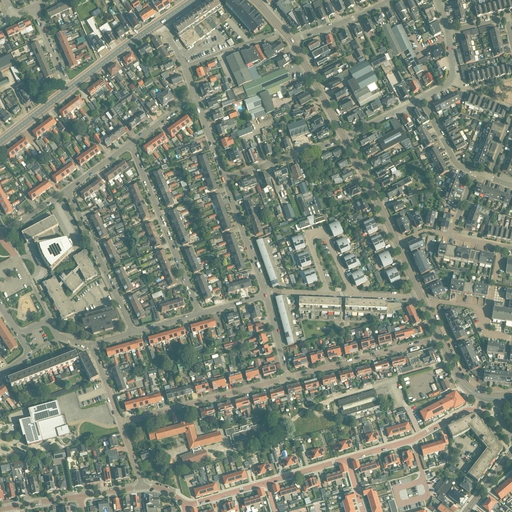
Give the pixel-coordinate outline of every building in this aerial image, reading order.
[(136,0),(131,4),(135,9),(136,8),(140,15),(139,16),(144,23),(145,22),(148,21),(148,20),(149,19),(142,8),(136,0)] [(158,0),(156,0),(152,3),(159,13),(164,9),(158,0)] [(158,0),(164,9),(166,8),(166,9),(169,7),(168,6),(170,5),(169,4),(173,1),(172,0),(158,0)] [(215,0),(212,0),(210,1),(217,11),(218,11),(222,17),(221,17),(225,22),(229,19),(227,13),(225,14),(221,9),(222,8),(215,0)] [(223,0),(227,4),(226,5),(231,11),(232,10),(253,34),(254,33),(255,32),(256,31),(257,30),(258,29),(259,31),(260,30),(261,29),(262,29),(263,27),(264,27),(262,25),(260,23),(259,22),(258,21),(257,20),(256,18),(255,17),(254,17),(253,16),(253,15),(252,14),(251,13),(250,12),(248,10),(249,10),(248,9),(247,9),(246,8),(245,7),(244,5),(243,4),(241,3),(242,2),(241,1),(240,1),(239,0),(237,0),(237,1),(236,1),(235,2),(234,3),(232,0),(231,0),(223,0)] [(276,0),(274,2),(277,5),(277,6),(286,16),(292,11),(288,1),(286,0),(276,0)] [(337,0),(338,3),(335,4),(339,12),(345,10),(341,2),(340,0),(337,0)] [(343,0),(346,5),(346,4),(348,8),(354,6),(351,0),(343,0)] [(407,0),(408,1),(406,2),(412,13),(410,14),(414,23),(418,21),(414,15),(419,12),(416,8),(411,0),(407,0)] [(414,0),(419,9),(422,7),(420,3),(424,1),(425,4),(428,2),(426,0),(414,0)] [(210,1),(206,4),(213,14),(217,11),(210,1)] [(68,2),(63,4),(66,11),(71,9),(68,2)] [(126,2),(123,4),(129,13),(132,10),(126,2)] [(326,2),(323,3),(325,7),(324,7),(329,17),(329,16),(331,17),(332,16),(333,15),(334,14),(330,5),(328,6),(326,2)] [(319,3),(313,5),(315,9),(316,11),(316,10),(321,20),(326,18),(322,8),(321,8),(320,7),(319,3)] [(402,3),(395,7),(402,21),(406,19),(403,12),(406,11),(402,3)] [(63,4),(57,7),(61,14),(66,11),(63,4)] [(206,4),(202,7),(216,26),(220,23),(221,25),(225,22),(221,17),(217,20),(213,14),(206,4)] [(142,8),(149,19),(155,15),(150,9),(147,5),(146,6),(145,5),(142,8)] [(307,5),(304,7),(311,24),(317,22),(312,10),(309,11),(307,5)] [(479,5),(473,6),(474,11),(475,11),(477,18),(482,16),(479,5)] [(431,6),(424,9),(423,7),(422,7),(419,9),(422,14),(425,13),(426,16),(434,13),(431,6)] [(57,7),(52,10),(55,16),(61,14),(57,7)] [(202,7),(198,10),(211,28),(212,29),(216,26),(202,7)] [(99,9),(91,14),(94,18),(97,16),(101,13),(99,9)] [(298,9),(295,11),(302,28),(308,26),(302,14),(300,15),(298,9)] [(52,10),(46,12),(49,19),(55,16),(52,10)] [(198,10),(194,13),(209,34),(213,31),(212,29),(211,28),(198,10)] [(391,10),(385,13),(390,22),(393,20),(393,21),(396,19),(395,17),(391,10)] [(300,28),(292,11),(286,16),(288,18),(287,19),(297,30),(300,28)] [(194,13),(190,16),(204,37),(209,34),(194,13)] [(433,22),(432,20),(433,20),(434,20),(436,19),(436,18),(437,18),(435,14),(434,15),(434,13),(426,16),(424,17),(428,25),(433,22)] [(380,15),(374,18),(377,25),(381,24),(382,26),(380,27),(391,50),(387,52),(391,60),(395,58),(401,55),(402,54),(388,25),(386,26),(384,22),(380,15)] [(457,22),(455,23),(456,25),(465,23),(464,21),(465,20),(464,15),(455,17),(456,18),(457,22)] [(133,21),(130,23),(134,29),(139,25),(135,19),(133,16),(130,18),(133,21)] [(190,16),(186,19),(200,40),(204,37),(190,16)] [(94,18),(87,22),(94,33),(88,37),(94,46),(91,48),(93,51),(95,49),(98,52),(105,48),(101,42),(100,42),(98,39),(102,37),(101,35),(99,30),(94,18)] [(186,19),(182,22),(196,42),(200,40),(186,19)] [(28,21),(23,24),(26,30),(31,27),(28,21)] [(370,21),(363,24),(368,33),(374,30),(370,21)] [(182,22),(178,24),(192,45),(196,42),(182,22)] [(441,34),(438,27),(437,23),(434,25),(429,27),(431,32),(434,37),(441,34)] [(23,24),(17,26),(20,33),(24,31),(27,37),(31,35),(29,32),(27,32),(26,30),(23,24)] [(107,24),(99,29),(103,35),(102,35),(104,38),(109,45),(114,42),(109,33),(112,31),(107,24)] [(112,24),(109,26),(112,31),(115,29),(116,31),(115,31),(120,38),(124,35),(118,25),(118,24),(114,27),(112,24)] [(118,25),(124,35),(129,32),(125,25),(123,26),(121,24),(118,25)] [(178,24),(173,28),(176,32),(175,33),(187,49),(192,45),(178,24)] [(389,25),(388,25),(402,54),(405,53),(411,49),(413,48),(401,25),(391,30),(389,25)] [(17,26),(11,29),(17,41),(20,40),(17,34),(20,33),(17,26)] [(355,28),(353,29),(356,36),(357,38),(360,37),(360,38),(363,37),(362,34),(358,26),(358,27),(357,26),(355,27),(355,28)] [(11,29),(6,32),(9,38),(13,36),(14,39),(15,39),(16,42),(17,41),(11,29)] [(342,34),(339,35),(341,42),(346,40),(347,43),(351,42),(350,39),(347,31),(347,32),(346,31),(345,31),(344,32),(342,33),(342,34)] [(65,38),(63,32),(56,35),(59,41),(65,38)] [(434,38),(434,37),(431,32),(421,37),(424,43),(434,38)] [(65,38),(59,41),(61,46),(68,43),(66,40),(71,38),(70,36),(67,37),(65,38)] [(331,36),(325,38),(327,42),(326,43),(327,46),(331,45),(333,49),(335,48),(333,44),(334,44),(331,36)] [(169,57),(159,40),(157,38),(151,41),(160,55),(158,57),(161,62),(169,57)] [(316,41),(307,46),(310,52),(311,53),(320,48),(321,50),(325,47),(323,43),(322,44),(319,46),(318,44),(320,42),(318,38),(315,39),(316,41)] [(268,42),(260,47),(265,54),(264,55),(267,58),(266,59),(267,61),(276,57),(275,55),(273,56),(268,49),(275,44),(273,42),(269,45),(268,42)] [(33,43),(30,44),(31,46),(33,51),(40,49),(38,43),(34,45),(33,43)] [(68,43),(61,46),(63,52),(77,46),(76,45),(74,46),(74,45),(69,47),(68,43)] [(275,44),(268,49),(273,56),(275,55),(283,49),(279,43),(275,45),(275,44)] [(142,47),(146,53),(147,55),(152,52),(147,44),(142,47)] [(320,48),(311,53),(312,54),(312,55),(315,60),(320,57),(333,49),(331,45),(327,46),(325,47),(321,50),(320,48)] [(77,46),(63,52),(66,58),(73,55),(70,49),(72,49),(73,51),(76,50),(75,47),(77,47),(77,46)] [(258,46),(253,49),(258,57),(257,57),(260,63),(266,59),(267,58),(264,55),(258,46)] [(435,47),(425,52),(427,57),(432,54),(434,57),(442,53),(439,46),(436,48),(435,47)] [(142,47),(137,50),(141,56),(146,53),(142,47)] [(40,49),(33,51),(36,57),(42,54),(40,49)] [(250,49),(240,54),(248,69),(261,63),(260,63),(257,57),(258,57),(253,49),(251,51),(250,49)] [(322,59),(316,62),(319,68),(328,63),(325,57),(334,52),(333,50),(333,49),(320,57),(322,59)] [(360,49),(353,53),(357,60),(357,59),(359,63),(365,60),(363,56),(364,56),(360,49)] [(420,66),(411,49),(405,53),(407,58),(408,59),(412,66),(413,69),(420,66)] [(239,53),(226,59),(239,87),(252,81),(239,53)] [(9,54),(0,58),(0,72),(15,66),(9,54)] [(42,54),(36,57),(38,62),(45,59),(42,54)] [(132,54),(127,57),(133,66),(135,69),(139,66),(139,64),(138,62),(139,62),(135,56),(134,57),(132,54)] [(73,55),(66,58),(68,63),(75,60),(73,55)] [(256,66),(248,69),(253,81),(268,75),(283,69),(282,67),(284,66),(291,62),(287,55),(279,60),(280,60),(257,69),(256,66)] [(384,56),(377,59),(380,65),(387,62),(384,56)] [(127,57),(122,60),(124,63),(123,64),(126,67),(127,70),(131,68),(133,72),(136,70),(135,69),(133,66),(127,57)] [(426,57),(418,61),(420,65),(421,65),(421,66),(424,65),(423,64),(429,62),(426,57)] [(77,59),(75,60),(68,63),(71,69),(77,66),(76,62),(81,60),(80,58),(77,59)] [(45,59),(38,62),(40,68),(47,65),(45,59)] [(380,65),(377,59),(370,63),(372,69),(380,65)] [(171,62),(159,67),(161,70),(165,68),(166,71),(173,67),(171,62)] [(208,67),(205,68),(207,72),(216,69),(221,68),(220,64),(215,65),(214,62),(207,64),(208,67)] [(325,72),(323,73),(324,75),(323,76),(325,79),(338,72),(336,70),(344,66),(341,62),(325,71),(325,72)] [(367,63),(350,72),(351,74),(354,81),(372,71),(367,63)] [(438,63),(434,65),(437,71),(434,72),(438,80),(439,79),(440,80),(441,79),(441,78),(443,77),(442,73),(443,73),(438,63)] [(511,69),(511,63),(502,65),(505,76),(510,75),(509,71),(511,70),(511,69)] [(116,64),(111,67),(122,83),(124,81),(118,73),(121,70),(119,66),(118,67),(116,64)] [(143,64),(140,66),(146,75),(144,76),(148,81),(151,78),(148,73),(149,73),(146,70),(143,65),(143,64)] [(47,65),(40,68),(43,73),(49,70),(47,65)] [(420,66),(413,69),(416,75),(423,71),(420,66)] [(111,67),(107,71),(109,74),(108,74),(110,78),(112,80),(115,77),(120,84),(122,83),(111,67)] [(123,69),(121,70),(125,76),(127,74),(131,80),(133,82),(135,81),(134,80),(136,79),(130,71),(126,73),(123,69)] [(204,69),(197,71),(199,79),(204,77),(205,79),(208,78),(206,72),(204,69)] [(284,69),(283,69),(268,75),(273,88),(279,86),(291,81),(284,69)] [(49,70),(43,73),(45,79),(46,81),(49,80),(48,78),(52,76),(49,70)] [(354,81),(348,84),(354,94),(377,82),(372,71),(354,81)] [(422,74),(417,76),(419,80),(421,79),(425,87),(434,82),(429,73),(426,75),(427,76),(424,78),(422,74)] [(220,75),(209,78),(211,82),(212,82),(212,83),(217,82),(216,80),(221,78),(220,75)] [(265,91),(267,91),(273,88),(268,75),(253,81),(243,86),(247,98),(264,91),(265,91)] [(344,81),(343,79),(340,75),(329,81),(330,83),(328,84),(331,90),(342,85),(340,83),(344,81)] [(180,76),(171,79),(173,85),(182,82),(180,76)] [(226,77),(225,77),(224,78),(223,76),(221,77),(224,84),(217,87),(217,88),(222,86),(228,84),(226,77)] [(410,79),(406,81),(409,86),(409,85),(413,93),(414,92),(414,93),(417,92),(416,91),(419,90),(417,86),(414,78),(411,80),(410,79)] [(102,80),(101,80),(101,79),(98,81),(99,82),(96,84),(101,90),(104,94),(109,91),(110,92),(113,90),(107,83),(106,84),(107,85),(106,85),(102,80)] [(298,82),(288,87),(289,90),(293,88),(294,90),(292,91),(294,96),(302,91),(300,89),(304,87),(304,85),(303,84),(302,84),(301,81),(298,83),(298,82)] [(23,82),(15,87),(17,91),(25,86),(23,82)] [(96,84),(92,88),(99,98),(102,96),(98,91),(101,90),(96,84)] [(211,84),(199,88),(201,93),(212,89),(211,84)] [(231,90),(228,84),(222,86),(225,93),(231,90)] [(402,90),(398,92),(402,99),(403,99),(404,100),(407,98),(407,97),(409,96),(405,89),(402,84),(399,86),(402,90)] [(247,98),(243,86),(232,90),(237,102),(247,98)] [(267,91),(267,92),(269,96),(281,91),(279,86),(273,88),(267,91)] [(92,88),(86,91),(92,99),(95,97),(97,100),(99,98),(92,88)] [(367,88),(354,95),(361,107),(381,96),(376,88),(369,92),(367,88)] [(125,89),(119,94),(123,100),(130,95),(125,89)] [(214,89),(212,89),(201,93),(203,98),(210,96),(209,93),(215,91),(214,89)] [(342,89),(333,94),(337,100),(346,95),(342,89)] [(23,91),(19,94),(22,99),(26,104),(30,101),(27,98),(29,97),(23,91)] [(123,100),(119,94),(117,91),(114,94),(120,102),(123,100)] [(168,91),(163,95),(168,103),(170,102),(172,101),(172,100),(174,99),(168,91)] [(135,96),(133,92),(130,95),(129,95),(132,99),(134,102),(137,99),(137,98),(135,96)] [(267,92),(244,102),(248,112),(272,103),(269,96),(267,92)] [(458,92),(456,94),(455,93),(451,96),(455,104),(460,101),(458,99),(459,99),(463,100),(465,94),(458,92)] [(388,93),(386,94),(387,96),(386,96),(391,105),(396,103),(395,100),(395,99),(393,95),(390,97),(388,93)] [(296,105),(293,107),(295,110),(302,108),(301,106),(311,100),(310,99),(311,99),(309,95),(308,95),(307,94),(297,99),(297,100),(294,101),(296,105)] [(386,94),(378,99),(380,103),(382,102),(384,105),(385,105),(386,108),(391,105),(386,96),(387,96),(386,94)] [(465,94),(463,100),(466,101),(464,104),(469,106),(473,97),(465,94)] [(163,95),(157,99),(163,107),(165,106),(167,104),(168,103),(163,95)] [(447,98),(446,98),(451,106),(455,104),(451,96),(447,98)] [(13,97),(13,98),(11,100),(8,97),(6,99),(10,103),(14,108),(17,113),(20,110),(18,108),(18,107),(18,106),(13,97)] [(473,97),(469,106),(474,108),(477,99),(473,97)] [(78,98),(74,101),(80,110),(82,108),(80,106),(83,104),(78,98)] [(219,98),(207,102),(209,105),(208,106),(209,108),(210,108),(210,109),(218,105),(217,102),(220,101),(219,98)] [(343,104),(340,106),(343,111),(346,109),(346,110),(352,107),(348,98),(341,101),(343,104)] [(445,99),(442,101),(446,109),(451,106),(446,98),(445,99)] [(10,103),(6,99),(4,101),(7,104),(6,105),(11,111),(14,115),(17,113),(14,108),(10,103)] [(93,99),(91,100),(97,109),(100,107),(95,100),(94,100),(93,99)] [(234,99),(222,104),(223,108),(235,103),(234,99)] [(477,99),(474,108),(479,109),(482,101),(477,99)] [(74,101),(69,105),(73,111),(76,109),(78,111),(80,110),(74,101)] [(144,102),(141,104),(144,109),(147,107),(148,109),(152,115),(158,110),(156,107),(159,106),(155,101),(147,106),(144,102)] [(442,101),(438,103),(437,103),(442,111),(443,113),(447,111),(446,109),(442,101)] [(90,103),(88,105),(94,114),(96,112),(90,103)] [(272,103),(248,112),(251,121),(275,112),(272,103)] [(372,110),(365,113),(368,118),(378,113),(377,111),(380,110),(376,103),(370,106),(372,110)] [(436,104),(431,107),(433,112),(435,111),(437,114),(442,111),(437,103),(436,104)] [(487,103),(484,111),(489,113),(492,104),(487,103)] [(492,104),(489,113),(493,115),(497,106),(492,104)] [(69,105),(64,109),(70,117),(72,116),(70,113),(73,111),(69,105)] [(300,110),(292,113),(294,118),(304,115),(306,119),(309,118),(312,117),(311,116),(316,113),(315,112),(316,111),(315,110),(315,109),(314,107),(313,107),(313,106),(304,111),(301,113),(300,110)] [(497,106),(493,115),(498,116),(501,108),(497,106)] [(117,107),(114,109),(119,117),(122,115),(117,107)] [(215,114),(212,115),(214,121),(224,118),(223,114),(222,110),(223,110),(222,108),(218,110),(214,112),(215,114)] [(360,108),(356,111),(361,120),(365,118),(360,108)] [(501,108),(498,116),(503,118),(506,110),(501,108)] [(64,109),(59,112),(63,119),(66,117),(68,119),(70,117),(64,109)] [(81,109),(79,110),(83,116),(85,115),(90,123),(92,121),(86,114),(85,114),(81,109)] [(113,109),(108,113),(112,118),(117,115),(113,109)] [(3,110),(0,112),(0,117),(2,119),(5,123),(11,118),(3,110)] [(281,110),(272,113),(274,118),(283,115),(281,110)] [(414,112),(413,113),(415,116),(414,116),(420,127),(429,122),(425,116),(422,117),(419,110),(416,111),(415,111),(414,112)] [(134,116),(131,118),(137,126),(141,122),(137,117),(136,114),(133,111),(131,112),(134,116)] [(236,111),(228,114),(231,119),(238,117),(236,111)] [(143,113),(137,117),(141,122),(147,118),(143,113)] [(346,116),(349,123),(350,123),(349,123),(353,121),(353,122),(357,120),(358,119),(356,116),(355,116),(353,113),(346,117),(346,116)] [(129,120),(126,122),(132,129),(137,126),(131,118),(128,114),(126,116),(129,120)] [(272,114),(258,119),(260,124),(274,118),(272,114)] [(187,116),(182,120),(187,126),(188,128),(193,125),(191,123),(187,116)] [(402,119),(401,119),(405,127),(405,126),(409,132),(412,131),(410,128),(413,126),(409,119),(408,120),(406,116),(404,118),(403,117),(402,118),(402,119)] [(314,122),(307,126),(309,129),(315,125),(316,126),(323,123),(322,120),(321,117),(320,117),(313,121),(314,122)] [(52,118),(47,122),(52,128),(53,130),(56,128),(54,126),(56,124),(52,118)] [(390,121),(394,130),(400,127),(396,118),(390,121)] [(234,119),(221,124),(222,126),(221,126),(223,131),(224,131),(231,128),(231,129),(235,127),(233,123),(235,122),(234,119)] [(182,120),(177,124),(182,130),(187,126),(182,120)] [(450,120),(442,124),(445,129),(453,124),(450,120)] [(304,121),(287,127),(291,138),(308,132),(304,121)] [(47,122),(42,125),(47,131),(52,128),(47,122)] [(60,122),(57,125),(62,132),(65,129),(60,122)] [(457,122),(453,124),(445,129),(447,133),(455,129),(458,127),(457,125),(458,124),(457,122)] [(113,125),(122,137),(127,133),(121,125),(118,127),(116,123),(113,125)] [(177,124),(172,127),(177,133),(182,130),(177,124)] [(42,125),(37,129),(42,135),(47,131),(42,125)] [(112,127),(109,129),(117,140),(122,137),(113,125),(111,127),(112,127)] [(426,131),(416,136),(419,141),(421,140),(429,135),(427,132),(429,130),(426,125),(424,126),(426,131)] [(488,125),(486,130),(495,133),(495,132),(496,128),(488,125)] [(221,126),(217,128),(220,137),(226,134),(224,131),(223,131),(221,126)] [(416,131),(414,132),(416,136),(426,131),(424,126),(416,130),(416,131)] [(107,127),(105,128),(109,133),(108,134),(109,134),(106,136),(112,144),(117,140),(109,129),(107,127)] [(172,127),(167,131),(172,137),(177,133),(172,127)] [(248,128),(237,133),(239,138),(253,132),(252,127),(251,127),(248,128)] [(315,130),(310,132),(313,138),(320,135),(321,137),(323,136),(324,138),(325,138),(327,136),(328,136),(327,134),(329,134),(328,133),(329,132),(328,130),(327,130),(325,128),(316,133),(315,130)] [(400,143),(408,138),(405,132),(403,133),(400,128),(378,140),(384,151),(400,143)] [(37,129),(32,133),(37,139),(39,137),(41,139),(43,137),(41,135),(42,135),(37,129)] [(54,129),(52,131),(57,136),(58,135),(61,140),(63,138),(60,134),(59,135),(54,129)] [(455,129),(447,133),(450,138),(458,133),(455,129)] [(102,131),(100,132),(106,139),(103,142),(107,147),(112,144),(106,136),(102,131)] [(458,133),(450,138),(452,142),(460,138),(462,137),(459,132),(458,133)] [(163,134),(158,137),(163,144),(168,140),(163,134)] [(366,137),(359,141),(359,142),(360,144),(361,144),(362,147),(369,143),(375,140),(372,134),(366,137)] [(97,135),(94,137),(99,145),(102,142),(97,135)] [(429,135),(421,140),(423,144),(431,140),(430,139),(429,135)] [(158,137),(153,141),(158,147),(163,144),(158,137)] [(287,137),(282,139),(282,142),(283,146),(284,146),(285,150),(288,149),(290,148),(291,148),(287,137)] [(423,144),(421,145),(424,150),(426,149),(427,148),(428,151),(434,147),(433,145),(433,144),(431,141),(434,139),(433,137),(430,139),(431,140),(423,144)] [(25,138),(20,142),(25,148),(30,144),(25,138)] [(414,149),(408,138),(400,143),(408,152),(414,149)] [(460,138),(452,142),(454,147),(462,142),(460,138)] [(227,140),(221,142),(224,149),(224,148),(225,150),(228,149),(230,148),(229,146),(233,145),(231,139),(227,140)] [(153,141),(148,145),(153,151),(158,147),(153,141)] [(20,142),(15,146),(20,152),(25,148),(20,142)] [(462,142),(454,147),(457,151),(465,147),(462,142)] [(186,145),(180,148),(182,154),(188,151),(190,154),(192,153),(193,154),(202,151),(201,150),(201,149),(201,148),(200,147),(199,144),(193,147),(193,146),(187,148),(186,145)] [(265,144),(263,145),(264,148),(263,148),(266,156),(269,155),(269,156),(272,155),(271,154),(272,154),(269,146),(266,147),(265,144)] [(148,145),(143,148),(149,157),(153,154),(152,153),(154,152),(153,151),(148,145)] [(15,146),(10,149),(15,155),(20,152),(15,146)] [(96,146),(91,150),(96,156),(100,152),(96,146)] [(373,146),(364,151),(365,154),(364,155),(366,158),(367,157),(367,158),(377,153),(374,149),(373,146)] [(235,153),(229,155),(232,163),(242,159),(238,148),(234,150),(235,153)] [(10,149),(5,153),(10,159),(15,155),(10,149)] [(253,149),(248,151),(250,158),(249,158),(250,161),(251,161),(253,164),(258,162),(253,149)] [(328,152),(320,157),(323,161),(333,156),(335,159),(342,155),(341,154),(342,154),(341,152),(340,152),(339,149),(331,153),(329,154),(328,152)] [(436,149),(428,153),(430,158),(438,154),(438,153),(436,149)] [(91,150),(86,153),(91,159),(96,156),(91,150)] [(86,153),(82,156),(86,163),(91,159),(86,153)] [(374,161),(370,162),(372,165),(371,165),(373,167),(373,168),(381,164),(382,166),(388,163),(386,158),(389,157),(387,153),(378,158),(374,160),(374,161)] [(438,154),(430,158),(433,162),(441,158),(439,155),(438,154)] [(477,154),(475,158),(484,162),(484,161),(487,162),(486,164),(489,165),(491,162),(487,160),(488,158),(485,157),(486,157),(477,154)] [(198,156),(191,159),(192,162),(199,160),(200,164),(207,161),(205,155),(198,158),(198,156)] [(82,156),(76,160),(81,167),(86,163),(82,156)] [(441,158),(433,162),(435,167),(443,163),(443,162),(441,158)] [(475,164),(473,167),(482,170),(483,167),(482,166),(484,163),(486,164),(487,162),(484,161),(484,162),(475,158),(474,163),(475,164)] [(344,160),(337,164),(340,169),(347,165),(346,162),(346,161),(345,161),(344,160)] [(207,161),(200,164),(202,169),(209,167),(207,161)] [(119,166),(124,172),(126,174),(133,168),(129,162),(126,164),(124,162),(119,166)] [(72,163),(67,167),(72,173),(77,170),(72,163)] [(443,163),(435,167),(438,171),(446,167),(444,164),(443,163)] [(392,164),(375,173),(378,178),(386,174),(385,172),(388,170),(394,167),(392,164)] [(65,168),(62,171),(67,177),(72,173),(67,167),(65,165),(64,166),(65,168)] [(119,166),(114,169),(119,175),(124,172),(119,166)] [(298,166),(291,168),(296,181),(302,179),(298,166)] [(209,167),(202,169),(204,175),(211,173),(209,167)] [(285,167),(279,169),(284,184),(287,183),(285,176),(288,175),(285,167)] [(446,167),(438,171),(440,176),(448,172),(446,167)] [(114,169),(109,173),(115,181),(118,179),(116,177),(119,175),(114,169)] [(279,169),(273,171),(276,179),(279,178),(280,182),(283,181),(284,184),(279,169)] [(452,171),(451,174),(453,175),(451,180),(459,183),(460,182),(462,183),(464,179),(463,178),(461,177),(461,178),(457,176),(457,175),(454,174),(455,171),(453,170),(452,171)] [(62,171),(57,174),(62,180),(67,177),(62,171)] [(160,171),(153,174),(156,180),(163,177),(160,171)] [(337,173),(330,176),(332,180),(332,179),(335,185),(343,181),(353,176),(352,175),(352,174),(352,173),(351,173),(350,171),(347,174),(346,172),(340,175),(338,176),(337,173)] [(109,173),(105,176),(109,182),(111,181),(113,183),(115,181),(109,173)] [(211,173),(204,175),(206,181),(213,178),(211,173)] [(57,174),(52,178),(57,184),(62,180),(57,174)] [(163,177),(156,180),(158,185),(165,182),(163,177)] [(254,177),(247,179),(250,188),(256,186),(259,194),(260,194),(262,193),(261,191),(259,184),(256,184),(254,177)] [(388,179),(380,183),(383,188),(391,184),(390,182),(393,180),(391,177),(388,179)] [(213,178),(206,181),(208,187),(215,184),(213,178)] [(390,191),(386,193),(389,199),(396,195),(398,198),(402,195),(401,193),(402,192),(400,187),(410,182),(408,178),(393,186),(394,189),(389,191),(390,191)] [(100,179),(95,183),(100,189),(105,186),(100,179)] [(242,185),(239,186),(241,192),(247,190),(247,191),(251,190),(250,188),(247,179),(240,182),(242,185)] [(302,194),(296,196),(298,199),(297,199),(299,204),(300,204),(305,219),(310,217),(308,211),(310,211),(307,203),(314,201),(313,199),(307,182),(307,183),(306,179),(303,180),(305,183),(299,186),(302,194)] [(48,181),(43,184),(48,191),(53,187),(48,181)] [(165,182),(158,185),(160,191),(167,188),(165,182)] [(475,182),(472,191),(475,192),(474,193),(479,195),(482,186),(483,185),(475,182)] [(95,183),(90,187),(95,193),(100,189),(95,183)] [(43,184),(38,188),(42,194),(48,191),(43,184)] [(136,184),(129,187),(131,191),(130,191),(131,193),(139,190),(136,184)] [(215,184),(208,187),(210,193),(217,190),(215,184)] [(170,187),(167,188),(160,191),(162,196),(169,194),(168,190),(171,189),(170,188),(174,186),(174,185),(173,186),(172,185),(169,186),(170,187)] [(11,191),(6,193),(7,195),(14,192),(13,190),(17,188),(16,187),(10,190),(11,191)] [(90,187),(85,190),(90,196),(91,198),(93,197),(92,195),(95,193),(90,187)] [(350,187),(344,190),(346,194),(349,193),(351,197),(361,193),(358,187),(351,190),(350,187)] [(38,188),(33,191),(37,198),(42,194),(38,188)] [(30,193),(28,195),(32,201),(37,198),(33,191),(33,192),(31,189),(29,191),(30,193)] [(85,190),(80,194),(85,200),(90,196),(85,190)] [(131,194),(129,194),(130,196),(133,195),(134,198),(141,196),(139,190),(131,193),(131,194)] [(186,197),(183,198),(185,202),(192,199),(190,195),(189,192),(185,194),(186,197)] [(169,194),(162,196),(165,202),(172,199),(174,198),(175,199),(179,197),(178,196),(177,197),(177,196),(174,197),(173,196),(171,197),(169,194)] [(446,194),(444,199),(449,201),(448,204),(453,206),(454,205),(457,207),(459,202),(453,200),(454,197),(446,194)] [(219,195),(212,197),(214,203),(221,201),(219,195)] [(506,195),(503,204),(508,205),(511,197),(507,196),(506,195)] [(141,196),(134,198),(136,204),(143,201),(141,196)] [(322,210),(318,197),(313,199),(314,201),(318,212),(322,210)] [(250,198),(244,200),(245,205),(245,206),(245,209),(246,209),(247,211),(254,209),(250,198)] [(172,199),(165,202),(167,208),(174,205),(172,199)] [(7,201),(0,204),(3,210),(10,206),(7,201)] [(143,201),(136,204),(139,210),(146,207),(143,201)] [(193,201),(187,203),(190,211),(196,208),(193,201)] [(221,201),(214,203),(216,209),(223,206),(221,201)] [(358,202),(355,204),(359,212),(362,210),(362,212),(368,209),(364,201),(359,204),(358,202)] [(395,213),(403,209),(401,203),(392,207),(395,213)] [(295,218),(291,205),(282,208),(287,221),(295,218)] [(10,206),(3,210),(6,215),(13,212),(10,206)] [(223,206),(216,209),(218,215),(225,212),(223,206)] [(473,206),(472,210),(471,211),(480,214),(482,209),(473,206)] [(146,207),(139,210),(141,215),(148,213),(146,207)] [(176,209),(169,212),(171,218),(181,214),(181,213),(180,211),(177,212),(176,209)] [(254,209),(247,211),(248,215),(249,218),(256,215),(254,209)] [(425,221),(427,221),(426,225),(432,227),(434,219),(437,220),(438,213),(435,213),(429,211),(427,218),(426,217),(425,221)] [(479,219),(479,216),(481,217),(482,215),(480,214),(471,211),(471,212),(470,216),(478,219),(479,219)] [(225,212),(218,215),(220,220),(227,218),(225,212)] [(422,226),(421,222),(422,221),(420,218),(419,219),(417,212),(411,215),(409,213),(407,214),(410,222),(413,221),(417,228),(422,226)] [(148,213),(141,215),(143,221),(150,218),(148,213)] [(97,214),(91,217),(93,223),(100,219),(97,214)] [(181,214),(171,218),(174,224),(181,221),(179,218),(182,217),(182,215),(181,214)] [(358,214),(352,216),(353,218),(349,220),(352,224),(354,223),(359,221),(357,218),(359,217),(358,214)] [(256,215),(249,218),(250,221),(251,221),(252,224),(258,221),(256,215)] [(451,217),(440,215),(439,220),(442,220),(442,221),(449,223),(451,217)] [(313,217),(310,218),(312,225),(317,223),(317,224),(324,222),(322,216),(314,219),(313,217)] [(54,217),(22,233),(27,243),(33,239),(35,243),(34,243),(35,246),(37,245),(38,247),(37,247),(38,247),(39,252),(39,253),(39,252),(40,255),(38,257),(39,258),(41,263),(42,264),(44,263),(46,266),(47,266),(48,268),(50,270),(49,270),(50,270),(51,272),(50,273),(53,278),(56,276),(54,273),(65,262),(67,263),(69,261),(67,257),(73,250),(72,247),(71,247),(73,246),(70,242),(69,242),(67,239),(58,240),(56,238),(54,234),(52,230),(59,226),(54,217)] [(227,218),(220,220),(222,226),(229,224),(227,218)] [(299,225),(295,226),(297,231),(308,228),(308,227),(312,225),(310,218),(307,219),(308,221),(299,224),(299,225)] [(405,224),(408,223),(406,218),(397,223),(399,228),(406,225),(405,224)] [(100,219),(93,223),(96,228),(103,225),(100,219)] [(368,219),(362,222),(366,230),(375,226),(374,222),(372,223),(371,221),(369,222),(368,219)] [(331,228),(329,229),(331,232),(340,228),(336,220),(333,221),(330,223),(332,226),(330,226),(331,228)] [(448,230),(449,223),(442,221),(442,220),(439,220),(439,222),(442,222),(441,228),(448,230)] [(468,220),(467,222),(465,228),(471,231),(472,228),(474,229),(476,224),(468,220)] [(181,221),(174,224),(176,229),(183,226),(181,221)] [(258,221),(252,224),(253,227),(252,227),(253,230),(260,228),(258,221)] [(152,223),(145,226),(148,232),(154,229),(152,223)] [(229,224),(222,226),(224,232),(231,229),(229,224)] [(103,225),(96,228),(98,234),(105,231),(103,225)] [(409,232),(406,226),(406,225),(399,228),(402,235),(409,232)] [(485,234),(484,238),(487,238),(487,237),(492,238),(494,226),(492,225),(491,229),(489,228),(488,232),(485,232),(485,234)] [(183,226),(176,229),(178,235),(185,232),(183,226)] [(375,226),(366,230),(370,238),(376,235),(374,232),(376,232),(375,230),(377,229),(375,226)] [(260,228),(253,230),(254,233),(255,233),(256,236),(262,234),(260,228)] [(340,228),(331,232),(332,236),(334,235),(335,237),(337,236),(338,239),(344,236),(340,228)] [(108,236),(110,234),(108,231),(108,229),(105,231),(98,234),(101,239),(108,236)] [(154,229),(148,232),(150,237),(157,234),(154,229)] [(185,232),(178,235),(180,241),(187,238),(185,232)] [(151,240),(148,241),(149,243),(152,242),(152,243),(159,240),(157,234),(150,237),(151,240)] [(233,234),(226,237),(228,242),(235,240),(233,234)] [(297,235),(288,238),(289,241),(291,246),(303,242),(302,238),(300,239),(299,237),(298,238),(297,235)] [(338,244),(337,245),(338,249),(348,245),(345,239),(347,239),(346,235),(344,236),(338,239),(339,242),(338,243),(338,244)] [(370,238),(366,240),(368,242),(367,243),(368,244),(369,244),(370,244),(371,244),(372,244),(374,246),(383,242),(381,238),(379,239),(378,237),(377,238),(376,235),(370,238)] [(187,238),(180,241),(183,246),(190,243),(187,238)] [(268,238),(256,242),(258,248),(268,244),(267,241),(269,240),(268,238)] [(159,240),(152,243),(154,249),(161,246),(159,240)] [(235,240),(228,242),(230,248),(237,246),(235,240)] [(420,240),(416,242),(419,249),(420,251),(424,249),(425,248),(425,245),(422,240),(420,241),(420,240)] [(110,241),(103,244),(106,250),(113,246),(112,246),(110,241)] [(303,242),(291,246),(293,252),(296,251),(297,254),(303,252),(302,249),(303,248),(303,247),(305,246),(303,242)] [(383,242),(374,246),(377,254),(383,252),(382,249),(383,248),(383,246),(384,246),(383,242)] [(268,244),(258,248),(260,254),(273,249),(272,247),(270,248),(268,244)] [(113,246),(106,250),(108,255),(115,252),(118,250),(117,247),(116,247),(115,245),(112,246),(113,246)] [(348,245),(338,249),(340,253),(342,252),(343,253),(344,253),(345,255),(353,252),(352,250),(351,251),(348,245)] [(229,254),(226,255),(227,257),(230,256),(230,255),(232,254),(239,251),(237,246),(230,248),(231,251),(229,252),(229,254)] [(440,246),(437,258),(443,259),(446,247),(442,246),(441,246),(440,246)] [(446,247),(443,259),(449,261),(452,248),(451,248),(450,248),(446,247)] [(192,248),(185,251),(187,257),(194,254),(192,248)] [(452,248),(449,261),(455,262),(458,249),(453,249),(453,248),(452,248)] [(273,249),(260,254),(262,259),(272,256),(271,252),(273,252),(273,249)] [(458,249),(455,262),(461,263),(463,251),(463,250),(462,250),(458,249)] [(158,256),(155,258),(156,260),(166,256),(163,250),(156,253),(158,256)] [(241,257),(239,251),(232,254),(233,256),(234,260),(241,257)] [(463,251),(461,263),(467,264),(468,262),(467,262),(469,252),(465,251),(464,251),(463,251)] [(84,252),(74,257),(87,281),(97,276),(84,252)] [(115,252),(108,255),(111,261),(118,258),(118,257),(120,256),(119,253),(116,255),(115,252)] [(297,254),(295,254),(296,258),(295,258),(297,263),(309,259),(308,255),(306,256),(306,254),(304,255),(303,252),(297,254)] [(346,261),(344,261),(346,265),(355,261),(357,260),(353,252),(345,255),(347,258),(345,259),(346,261)] [(377,254),(375,255),(377,258),(379,257),(381,263),(390,258),(389,255),(387,255),(386,254),(384,255),(383,252),(377,254)] [(194,254),(187,257),(189,262),(196,260),(194,254)] [(166,256),(156,260),(157,262),(160,261),(161,265),(168,262),(166,256)] [(272,256),(262,259),(264,265),(277,261),(276,258),(274,259),(272,256)] [(234,260),(236,265),(243,263),(241,257),(234,260)] [(118,258),(111,261),(114,266),(120,263),(118,258)] [(390,258),(381,263),(385,271),(391,268),(389,265),(391,264),(390,263),(392,262),(390,258)] [(309,259),(297,263),(299,269),(302,268),(303,271),(309,269),(308,266),(309,265),(309,264),(311,263),(309,259)] [(196,260),(189,262),(192,268),(198,265),(196,260)] [(277,261),(264,265),(266,271),(277,267),(275,264),(277,263),(277,261)] [(355,261),(346,265),(347,269),(349,268),(350,270),(352,269),(353,272),(359,269),(355,261)] [(160,270),(153,273),(154,274),(160,271),(163,270),(170,267),(168,262),(161,265),(162,268),(159,269),(160,270)] [(236,265),(234,266),(234,267),(234,269),(237,268),(238,271),(245,269),(243,263),(236,265)] [(198,265),(192,268),(194,274),(201,271),(198,265)] [(170,267),(163,270),(166,276),(173,273),(170,267)] [(277,267),(266,271),(268,276),(281,272),(280,270),(278,270),(277,267)] [(123,268),(116,271),(118,277),(125,273),(123,268)] [(385,271),(383,272),(384,274),(386,274),(389,279),(398,275),(396,271),(394,272),(393,270),(392,271),(391,268),(385,271)] [(309,269),(303,271),(306,279),(316,276),(314,272),(312,273),(312,271),(310,272),(309,269)] [(353,277),(352,278),(353,282),(363,277),(361,274),(362,273),(361,270),(359,270),(359,269),(353,272),(354,275),(353,275),(353,277)] [(63,275),(59,279),(64,284),(73,294),(83,285),(80,282),(80,280),(80,278),(79,278),(79,277),(78,276),(76,274),(75,273),(73,272),(72,272),(71,272),(70,272),(68,272),(67,272),(65,273),(63,274),(62,275),(63,275)] [(281,272),(268,276),(270,282),(281,278),(279,275),(281,274),(281,272)] [(435,281),(432,275),(431,272),(428,273),(429,276),(423,279),(424,282),(425,285),(435,281)] [(125,273),(118,277),(121,282),(127,278),(125,273)] [(173,273),(166,276),(168,281),(175,278),(173,273)] [(203,276),(196,278),(198,284),(205,281),(208,280),(208,281),(212,280),(211,279),(210,279),(210,278),(207,279),(205,275),(203,276)] [(398,275),(389,279),(393,289),(397,289),(401,287),(398,279),(400,278),(398,275)] [(316,276),(306,279),(309,288),(315,286),(314,283),(316,282),(315,280),(317,280),(316,276)] [(363,277),(353,282),(355,285),(357,284),(358,286),(362,284),(363,288),(370,288),(368,285),(369,284),(368,281),(365,283),(363,277)] [(54,278),(44,284),(63,320),(73,314),(54,278)] [(127,278),(121,282),(123,288),(130,285),(130,284),(127,278)] [(165,281),(158,284),(159,286),(164,284),(166,289),(177,284),(175,278),(168,281),(165,282),(165,281)] [(281,278),(270,282),(273,288),(278,286),(279,287),(286,287),(285,285),(285,283),(283,284),(281,278)] [(249,280),(244,282),(246,289),(252,287),(249,280)] [(205,281),(198,284),(200,290),(207,287),(205,281)] [(443,288),(440,281),(434,283),(435,286),(430,288),(432,293),(443,288)] [(130,285),(123,288),(126,293),(133,290),(131,287),(133,286),(132,284),(130,284),(130,285)] [(232,285),(226,287),(228,294),(234,292),(232,285)] [(207,287),(200,290),(203,295),(210,292),(207,287)] [(445,292),(443,288),(432,293),(434,297),(438,296),(438,297),(441,296),(440,294),(445,292)] [(494,304),(492,320),(505,322),(511,322),(511,291),(507,291),(506,300),(509,300),(508,310),(504,310),(505,309),(501,309),(502,305),(494,304)] [(210,292),(203,295),(205,301),(212,298),(210,292)] [(135,295),(128,298),(131,303),(140,299),(138,297),(136,298),(135,295)] [(281,297),(275,299),(277,305),(287,302),(287,298),(289,298),(288,296),(281,296),(281,297)] [(140,299),(131,303),(133,309),(140,306),(139,303),(141,302),(140,299)] [(183,300),(177,301),(179,308),(185,307),(183,300)] [(341,302),(296,300),(297,304),(299,305),(299,311),(312,312),(311,319),(315,319),(315,312),(340,313),(341,302)] [(287,302),(277,305),(279,310),(291,307),(290,301),(287,302)] [(159,304),(159,306),(161,313),(167,312),(165,305),(165,302),(164,302),(159,304)] [(345,302),(345,313),(370,314),(370,322),(373,322),(374,314),(386,315),(387,304),(345,302)] [(400,304),(388,304),(387,304),(386,315),(393,315),(393,313),(395,312),(401,309),(400,308),(401,308),(401,307),(401,306),(401,305),(400,304)] [(140,306),(133,309),(136,315),(143,311),(140,306)] [(291,307),(279,310),(280,316),(291,313),(290,310),(292,309),(291,307)] [(412,307),(405,310),(409,318),(416,315),(412,307)] [(243,313),(240,314),(241,318),(244,317),(260,313),(258,308),(250,310),(251,313),(244,315),(243,313)] [(447,322),(456,318),(458,317),(455,312),(454,312),(452,310),(444,308),(447,315),(445,316),(447,322)] [(85,314),(79,316),(80,322),(83,321),(85,329),(91,327),(93,335),(113,329),(111,322),(117,320),(115,312),(111,313),(110,309),(85,316),(85,314)] [(143,311),(136,315),(139,320),(145,317),(143,311)] [(253,323),(259,322),(258,319),(261,318),(260,313),(244,317),(245,319),(252,317),(253,323)] [(291,313),(280,316),(282,322),(294,319),(294,316),(291,317),(291,313)] [(232,315),(226,316),(229,325),(232,324),(233,327),(235,326),(232,315)] [(416,315),(409,318),(413,326),(420,323),(416,315)] [(458,322),(456,318),(447,322),(450,326),(458,322)] [(294,319),(282,322),(283,327),(294,325),(296,324),(294,319)] [(208,322),(202,323),(204,330),(210,329),(208,322)] [(260,325),(259,322),(253,323),(254,324),(247,325),(249,331),(256,329),(257,332),(265,330),(263,324),(260,325)] [(460,327),(458,322),(450,326),(452,331),(460,327)] [(202,323),(196,325),(198,332),(199,334),(205,333),(204,330),(202,323)] [(196,325),(190,327),(192,334),(198,332),(196,325)] [(294,325),(283,327),(285,334),(297,330),(297,328),(295,328),(294,325)] [(404,325),(401,326),(405,339),(410,337),(410,336),(413,335),(415,335),(414,330),(412,331),(412,330),(408,331),(407,330),(405,330),(404,325)] [(4,326),(0,328),(0,336),(1,338),(8,333),(4,326)] [(241,331),(237,333),(238,335),(245,333),(243,326),(240,327),(241,331)] [(377,338),(377,339),(378,341),(378,342),(379,346),(380,345),(381,346),(382,345),(383,345),(385,344),(382,329),(381,326),(379,327),(378,329),(380,337),(377,338)] [(400,331),(394,333),(395,335),(396,340),(399,339),(399,340),(405,339),(401,326),(399,327),(400,331)] [(463,332),(460,327),(452,331),(454,336),(463,332)] [(183,328),(177,330),(180,338),(185,336),(183,328)] [(384,329),(382,329),(385,344),(388,343),(389,344),(391,343),(392,342),(389,335),(386,336),(384,329)] [(177,330),(172,332),(174,339),(180,338),(177,330)] [(297,330),(285,334),(286,339),(297,337),(296,333),(298,333),(297,330)] [(367,331),(364,332),(366,336),(365,336),(368,348),(371,347),(371,348),(375,347),(372,337),(369,338),(367,331)] [(461,343),(468,339),(465,331),(463,332),(454,336),(456,341),(459,340),(461,343)] [(172,332),(166,334),(168,341),(174,339),(172,332)] [(8,333),(1,338),(5,345),(13,340),(8,333)] [(166,334),(160,335),(162,343),(165,342),(166,344),(168,344),(168,343),(168,341),(166,334)] [(253,339),(248,340),(249,342),(254,341),(257,341),(257,342),(259,341),(260,344),(268,342),(267,338),(266,338),(265,335),(253,339)] [(350,336),(347,337),(348,337),(349,343),(350,345),(352,353),(354,352),(354,353),(358,352),(356,344),(353,344),(350,336)] [(297,337),(286,339),(288,345),(300,342),(300,340),(298,340),(297,337)] [(468,339),(461,343),(462,346),(459,347),(461,352),(470,348),(473,347),(469,339),(468,339)] [(13,340),(5,345),(10,352),(18,347),(13,340)] [(141,341),(135,342),(137,349),(140,349),(141,351),(146,350),(146,347),(143,348),(141,341)] [(135,342),(129,344),(131,351),(137,349),(135,342)] [(343,343),(341,343),(342,349),(344,349),(346,355),(350,354),(349,353),(352,353),(350,345),(344,347),(343,343)] [(129,344),(123,346),(125,353),(131,351),(129,344)] [(505,346),(499,345),(498,355),(506,356),(507,348),(504,347),(505,346)] [(123,346),(117,347),(120,355),(125,353),(123,346)] [(117,347),(111,349),(116,366),(118,365),(116,358),(114,358),(114,356),(120,355),(117,347)] [(268,347),(255,351),(255,353),(259,352),(260,357),(271,354),(270,349),(269,350),(268,347)] [(308,357),(306,349),(305,348),(302,349),(303,353),(298,354),(301,366),(303,365),(303,366),(307,365),(305,358),(308,357)] [(309,348),(306,349),(308,357),(310,356),(312,364),(316,363),(316,362),(318,361),(316,354),(315,352),(315,350),(312,351),(312,353),(313,355),(311,355),(309,348)] [(333,350),(335,357),(338,357),(340,356),(341,356),(339,348),(333,350)] [(472,353),(470,348),(461,352),(463,357),(472,353)] [(111,349),(106,351),(108,358),(111,357),(113,363),(110,364),(110,367),(116,366),(111,349)] [(403,370),(400,371),(401,374),(405,373),(438,364),(432,349),(406,356),(409,362),(407,363),(408,368),(403,369),(403,370)] [(8,378),(5,379),(7,384),(10,383),(11,387),(61,367),(63,371),(64,370),(63,367),(78,360),(77,357),(79,357),(91,382),(98,378),(86,353),(79,356),(77,351),(75,352),(75,353),(8,379),(8,378)] [(322,353),(316,354),(318,361),(320,361),(320,362),(324,361),(322,353)] [(474,358),(472,353),(463,357),(466,362),(474,358)] [(295,357),(292,358),(295,368),(299,367),(301,366),(298,354),(295,355),(295,357)] [(273,356),(266,358),(267,362),(270,374),(272,374),(276,373),(274,365),(271,366),(270,362),(274,361),(273,356)] [(400,358),(397,359),(400,371),(403,370),(403,369),(402,365),(405,364),(403,356),(399,357),(400,358)] [(476,363),(474,358),(466,362),(468,367),(476,363)] [(260,359),(257,360),(260,369),(262,369),(264,377),(268,376),(268,375),(270,374),(267,362),(264,363),(265,368),(262,368),(260,359)] [(395,359),(391,360),(393,368),(396,367),(396,368),(398,375),(401,374),(400,371),(397,359),(395,359)] [(253,366),(250,367),(253,378),(255,378),(256,379),(259,378),(257,370),(260,369),(257,360),(255,361),(257,370),(254,371),(253,366)] [(187,361),(177,364),(179,371),(182,370),(182,369),(188,367),(187,361)] [(382,363),(380,364),(383,375),(384,379),(387,378),(386,374),(385,370),(388,369),(386,361),(382,362),(382,363)] [(481,367),(478,362),(476,363),(468,367),(470,372),(481,367)] [(377,363),(373,364),(375,372),(379,371),(380,376),(383,375),(380,364),(378,364),(377,363)] [(365,367),(362,368),(367,385),(370,384),(367,375),(371,374),(369,366),(368,366),(367,366),(366,366),(365,367)] [(118,367),(111,369),(113,375),(120,373),(118,367)] [(231,374),(228,374),(229,377),(228,377),(230,385),(231,385),(232,385),(233,385),(234,384),(236,383),(233,369),(232,367),(229,368),(231,374)] [(357,372),(355,372),(357,377),(361,376),(364,385),(367,385),(362,368),(360,368),(359,368),(357,368),(357,369),(356,369),(357,372)] [(236,369),(233,369),(236,383),(239,383),(240,383),(241,383),(242,382),(240,374),(238,375),(236,369)] [(347,382),(348,384),(350,390),(352,389),(350,379),(353,378),(351,370),(347,371),(347,372),(345,372),(347,380),(347,382)] [(489,382),(490,373),(491,371),(485,370),(485,372),(482,372),(478,378),(484,378),(484,382),(489,382)] [(342,372),(339,373),(341,381),(347,380),(345,372),(343,373),(342,372)] [(120,373),(113,375),(115,381),(122,379),(120,373)] [(219,375),(216,376),(219,387),(222,386),(222,388),(226,387),(224,378),(221,379),(219,375)] [(330,377),(328,377),(332,394),(335,393),(333,384),(336,383),(334,375),(330,376),(330,377)] [(202,376),(199,377),(200,380),(200,383),(201,384),(203,393),(209,391),(206,381),(206,380),(203,381),(202,376)] [(325,377),(321,378),(323,386),(326,385),(329,396),(332,395),(332,394),(328,377),(325,378),(325,377)] [(122,379),(115,381),(117,387),(124,384),(122,379)] [(313,381),(310,381),(315,399),(318,398),(315,388),(319,387),(317,380),(316,380),(316,379),(314,380),(313,381)] [(305,383),(304,383),(306,391),(310,390),(312,400),(315,399),(310,381),(308,382),(307,382),(305,382),(305,383)] [(437,391),(429,395),(431,398),(439,395),(450,390),(446,381),(441,383),(443,388),(437,391)] [(88,382),(23,405),(24,408),(89,385),(88,382)] [(124,384),(117,387),(119,393),(127,390),(124,384)] [(201,384),(195,386),(197,394),(203,393),(201,384)] [(299,384),(293,385),(296,398),(297,400),(300,399),(299,397),(298,393),(301,392),(299,384)] [(293,385),(287,387),(289,395),(292,394),(293,399),(296,398),(293,385)] [(4,386),(0,388),(0,392),(11,407),(14,405),(9,399),(8,399),(5,394),(8,392),(4,386)] [(100,414),(95,396),(98,396),(96,388),(73,394),(74,398),(57,402),(61,416),(64,415),(65,417),(79,413),(81,419),(100,414)] [(281,399),(286,398),(286,396),(284,396),(282,388),(278,389),(278,390),(276,391),(279,403),(280,406),(281,409),(284,409),(282,402),(281,399)] [(171,389),(165,390),(168,400),(174,399),(172,391),(171,389)] [(273,391),(269,392),(271,400),(275,399),(277,407),(280,406),(279,403),(276,391),(274,392),(273,391)] [(340,401),(338,402),(340,408),(342,407),(343,411),(341,412),(343,418),(345,417),(345,418),(378,408),(377,407),(380,407),(378,400),(376,401),(375,398),(377,397),(375,391),(373,392),(372,391),(340,401)] [(0,392),(0,397),(2,396),(4,398),(2,400),(4,403),(6,401),(11,407),(0,392)] [(421,410),(419,411),(420,413),(424,422),(450,409),(451,411),(454,410),(464,404),(465,403),(462,400),(460,401),(457,397),(458,396),(455,392),(446,397),(447,399),(422,412),(421,410)] [(261,394),(258,395),(262,407),(265,406),(263,402),(267,401),(265,393),(264,394),(263,393),(262,394),(261,394)] [(253,397),(252,397),(255,406),(258,405),(259,411),(262,410),(262,407),(258,395),(256,396),(255,395),(253,396),(253,397)] [(247,398),(241,399),(245,413),(245,416),(248,415),(246,407),(249,406),(247,398)] [(241,399),(235,401),(237,409),(240,408),(242,414),(245,413),(241,399)] [(136,401),(130,402),(132,410),(138,408),(136,401)] [(23,437),(25,437),(28,446),(70,435),(65,417),(64,415),(61,416),(57,402),(28,410),(31,419),(19,422),(23,437)] [(226,404),(224,405),(228,420),(231,419),(229,411),(232,410),(230,402),(226,403),(226,404)] [(221,404),(217,405),(218,410),(217,411),(219,415),(220,416),(223,415),(225,421),(228,420),(224,405),(221,405),(221,404)] [(209,408),(206,409),(209,421),(212,420),(212,418),(215,417),(213,407),(212,407),(211,407),(209,407),(209,408)] [(200,410),(200,411),(203,420),(206,420),(207,422),(209,421),(206,409),(203,410),(203,409),(201,410),(200,410)] [(472,415),(452,425),(457,436),(469,430),(467,427),(467,426),(468,425),(491,453),(490,454),(489,453),(487,451),(468,476),(477,482),(502,450),(502,448),(485,428),(484,426),(475,415),(472,415)] [(155,430),(151,431),(153,440),(157,439),(157,440),(185,433),(191,453),(179,457),(180,458),(182,460),(184,466),(186,467),(191,465),(192,463),(194,464),(200,462),(201,460),(203,461),(208,459),(209,457),(207,451),(204,450),(203,446),(222,441),(220,432),(202,437),(197,439),(192,421),(155,431),(155,430)] [(234,428),(225,431),(227,437),(229,436),(232,446),(234,445),(235,446),(242,444),(241,441),(252,438),(253,438),(260,436),(257,426),(253,427),(252,424),(240,427),(241,428),(240,428),(240,430),(235,432),(234,428)] [(370,426),(367,426),(369,435),(371,442),(377,441),(376,437),(378,437),(377,433),(375,434),(373,433),(371,425),(370,425),(370,426)] [(451,426),(447,428),(452,438),(456,436),(457,436),(452,425),(451,426)] [(364,437),(361,438),(362,442),(364,441),(365,444),(371,442),(369,435),(367,426),(363,428),(365,435),(364,437)] [(394,436),(391,428),(386,430),(388,438),(394,436)] [(108,437),(101,439),(102,442),(107,441),(109,446),(118,443),(116,438),(109,440),(108,437)] [(350,441),(342,443),(344,450),(350,448),(349,445),(352,445),(350,441)] [(114,453),(113,450),(119,449),(118,443),(109,446),(105,447),(107,452),(105,452),(106,456),(108,455),(113,454),(114,453)] [(342,443),(334,445),(336,449),(338,449),(339,452),(344,450),(342,443)] [(323,449),(315,451),(317,458),(324,456),(323,454),(324,454),(323,449)] [(143,454),(140,455),(141,458),(142,460),(150,457),(148,454),(150,453),(149,450),(143,453),(143,454)] [(64,451),(54,453),(55,459),(65,458),(64,451)] [(315,451),(307,454),(308,458),(310,457),(311,460),(317,458),(315,451)] [(406,453),(401,454),(404,462),(406,462),(408,467),(410,466),(406,453)] [(395,456),(389,457),(392,465),(397,463),(397,465),(400,464),(398,459),(396,459),(395,456)] [(296,457),(288,459),(290,466),(296,464),(295,461),(297,461),(296,457)] [(385,462),(383,463),(384,469),(387,468),(386,466),(392,465),(389,457),(384,459),(385,462)] [(283,458),(279,459),(280,461),(281,465),(283,465),(284,468),(290,466),(288,459),(283,461),(283,458)] [(13,464),(10,464),(11,468),(13,468),(14,470),(24,468),(22,462),(13,464)] [(266,465),(261,467),(263,474),(269,472),(268,469),(270,468),(269,465),(268,462),(266,463),(266,465)] [(358,462),(352,463),(354,471),(358,470),(359,474),(361,474),(359,466),(358,462)] [(374,462),(369,463),(371,471),(380,468),(379,466),(376,467),(374,462)] [(102,463),(98,464),(101,473),(104,473),(105,482),(106,482),(106,483),(109,482),(109,481),(111,481),(109,469),(106,470),(106,469),(103,470),(102,463)] [(364,465),(359,466),(361,474),(364,473),(365,477),(368,477),(364,465)] [(256,466),(253,466),(254,469),(253,469),(254,473),(256,472),(257,476),(263,474),(261,467),(257,468),(256,466)] [(93,484),(92,477),(90,469),(81,470),(83,479),(85,479),(86,485),(90,485),(92,485),(93,484)] [(128,469),(121,470),(122,480),(129,479),(128,469)] [(114,471),(116,481),(122,480),(121,470),(114,471)] [(80,473),(72,474),(75,487),(82,486),(80,473)] [(335,473),(330,475),(333,482),(335,481),(337,486),(339,485),(335,473)] [(47,476),(44,477),(45,484),(46,484),(47,487),(48,491),(51,491),(52,491),(54,490),(53,486),(54,486),(53,483),(51,475),(47,475),(47,476)] [(326,481),(323,482),(324,484),(333,482),(330,475),(325,476),(326,481)] [(378,479),(371,482),(372,485),(379,482),(379,483),(382,482),(383,483),(389,481),(387,475),(381,477),(381,479),(378,480),(378,479)] [(66,488),(65,481),(64,477),(58,478),(59,482),(60,489),(63,489),(64,489),(65,489),(65,488),(66,488)] [(36,479),(30,480),(33,495),(39,493),(36,479)] [(315,479),(310,481),(312,488),(317,487),(318,488),(320,488),(318,482),(316,483),(315,479)] [(464,482),(460,487),(469,494),(475,486),(466,480),(465,479),(463,481),(464,482)] [(441,480),(436,487),(446,494),(453,486),(447,481),(446,481),(445,483),(441,480)] [(16,483),(17,487),(19,497),(25,496),(23,486),(23,481),(16,483)] [(305,486),(303,486),(305,492),(307,491),(307,490),(312,488),(310,481),(304,482),(305,486)] [(511,486),(507,481),(503,485),(510,493),(511,490),(511,486)] [(12,482),(6,483),(8,495),(9,499),(15,498),(14,491),(16,491),(14,484),(12,484),(12,482)] [(216,484),(210,486),(212,493),(218,492),(216,484)] [(278,485),(272,487),(274,494),(277,493),(279,498),(279,499),(282,498),(281,497),(279,490),(278,485)] [(294,485),(289,487),(291,494),(300,492),(299,489),(296,490),(294,485)] [(503,485),(499,488),(505,496),(510,493),(503,485)] [(436,487),(435,488),(438,491),(437,493),(444,498),(446,494),(436,487)] [(284,488),(279,490),(281,497),(284,496),(285,501),(288,500),(284,488)] [(371,488),(362,491),(363,497),(367,496),(367,495),(372,494),(371,488)] [(499,488),(494,492),(501,500),(505,496),(499,488)] [(453,491),(449,497),(460,506),(465,500),(464,500),(467,496),(461,492),(458,495),(453,491)] [(353,494),(344,496),(346,502),(351,500),(355,499),(353,494)] [(441,506),(438,510),(440,511),(445,511),(449,508),(446,506),(447,504),(448,502),(440,496),(438,499),(443,503),(441,506)] [(152,497),(146,497),(146,509),(146,511),(156,511),(156,509),(159,508),(159,498),(155,498),(152,498),(152,497)] [(253,497),(248,499),(250,506),(253,505),(255,510),(257,509),(253,497)] [(244,505),(242,506),(242,508),(250,506),(248,499),(243,500),(244,505)] [(489,499),(486,503),(492,509),(496,504),(489,499)] [(108,502),(103,503),(103,506),(104,506),(105,509),(106,509),(106,511),(112,511),(112,508),(109,508),(108,502)] [(430,508),(433,510),(438,505),(435,502),(430,508)] [(233,503),(228,505),(229,511),(230,511),(235,511),(236,511),(238,511),(237,506),(234,507),(233,503)] [(486,503),(482,508),(487,511),(489,511),(492,509),(486,503)]
